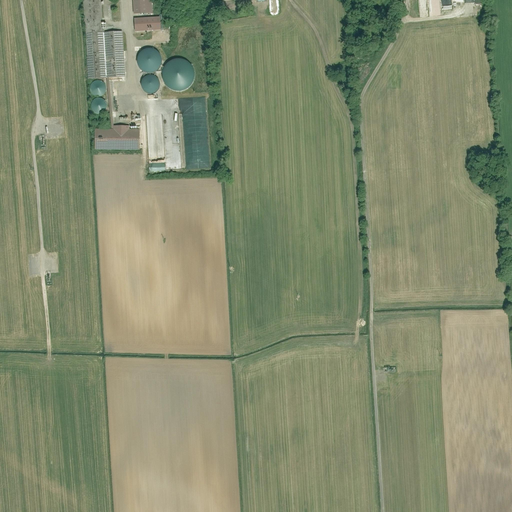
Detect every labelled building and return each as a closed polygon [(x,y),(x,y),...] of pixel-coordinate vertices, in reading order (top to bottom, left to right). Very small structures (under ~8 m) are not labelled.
[(86,35),(104,34),(102,0),(91,0),(84,0),(86,35)] [(141,0),(133,1),(134,15),(153,14),(152,0),(141,0)] [(136,20),(137,33),(162,31),(161,18),(136,20)] [(123,35),(87,36),(88,81),(125,80),(123,35)] [(138,61),(138,65),(140,69),(143,73),(147,75),(151,75),(155,75),(159,72),(161,69),(163,66),(163,62),(162,58),(160,55),(157,52),(153,51),(150,50),(146,51),(142,54),(140,57),(138,61)] [(171,63),(167,67),(164,71),(163,77),(164,83),(167,87),(171,91),(176,93),(182,94),(187,92),(191,89),(194,85),(196,80),(196,75),(195,70),(192,66),(188,63),(182,61),(177,61),(171,63)] [(143,91),(145,93),(148,95),(151,96),(154,96),(157,94),(159,92),(161,89),(161,86),(161,83),(159,81),(157,79),(155,77),(152,77),(149,78),(146,79),(144,81),(143,84),(142,87),(143,91)] [(96,98),(99,99),(101,98),(104,97),(106,96),(107,93),(107,91),(107,88),(106,86),(104,84),(101,82),(98,82),(95,83),(93,85),(92,87),(91,90),(91,93),(92,95),(94,97),(96,98)] [(93,110),(94,113),(95,115),(98,116),(101,116),(103,116),(106,114),(107,112),(108,110),(108,107),(108,105),(106,103),(104,101),(102,100),(99,100),(97,101),(95,102),(93,105),(92,107),(93,110)] [(156,116),(146,121),(148,154),(150,160),(155,158),(155,159),(155,162),(158,162),(153,164),(158,164),(158,167),(154,167),(154,170),(157,170),(158,172),(160,171),(163,171),(165,170),(165,167),(163,163),(165,163),(165,162),(163,162),(162,161),(165,161),(163,116),(156,116)] [(141,131),(97,131),(96,151),(141,151),(141,131)]
